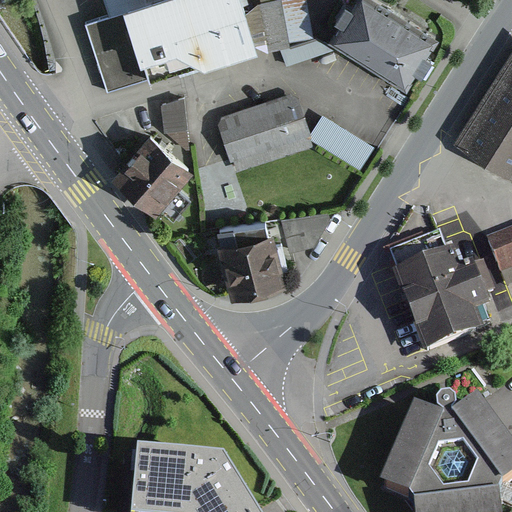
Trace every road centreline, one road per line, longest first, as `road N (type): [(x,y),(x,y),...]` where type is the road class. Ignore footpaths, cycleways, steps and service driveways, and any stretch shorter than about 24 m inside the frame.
road 1 (residential): [(492,32),(330,289),(230,376)]
road 2 (residential): [(80,511),(98,346),(150,274)]
road 3 (residential): [(69,97),(129,103),(270,74)]
road 4 (primary): [(230,376),(333,511)]
road 5 (primary): [(51,143),(150,274)]
road 6 (primary): [(150,274),(230,376)]
